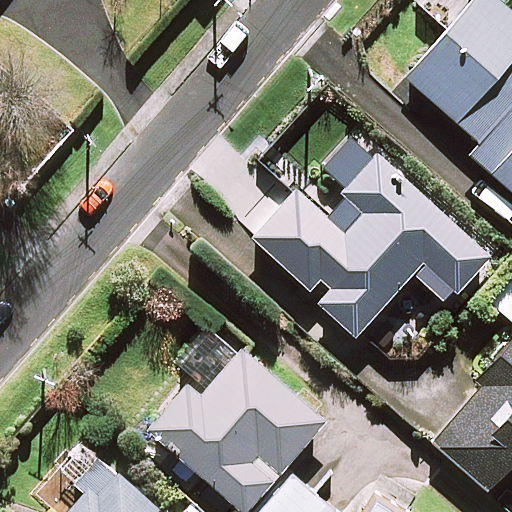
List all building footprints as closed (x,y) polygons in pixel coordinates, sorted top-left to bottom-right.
[(511,13),(496,0),(474,0),(405,78),(488,151),(478,162),(511,191),(511,13)] [(487,257),(373,156),(342,191),(365,212),(302,283),(358,333),(422,261),(456,292),(487,257)] [(335,187),(313,168),(276,209),(298,229),(335,187)] [(511,337),(474,380),(482,387),(433,440),(487,489),(511,460),(511,337)] [(323,421),(241,349),(204,391),(193,381),(151,430),(244,511),(323,421)] [(162,511),(101,454),(75,481),(87,492),(67,511),(162,511)] [(335,511),(291,474),(258,511),(335,511)] [(397,511),(376,499),(367,511),(397,511)]
